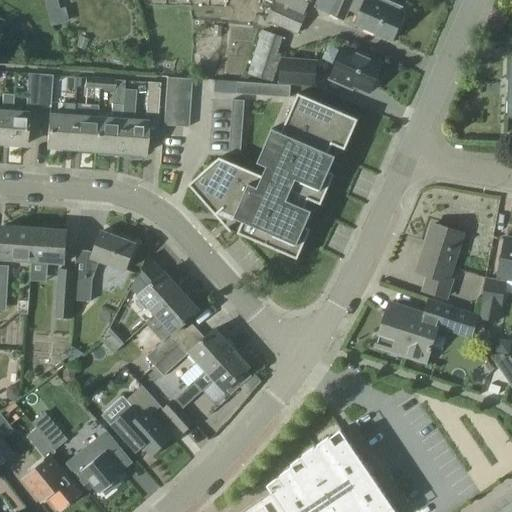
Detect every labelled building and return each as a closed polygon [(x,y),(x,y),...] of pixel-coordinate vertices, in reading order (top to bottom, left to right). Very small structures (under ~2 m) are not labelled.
[(309,3),(310,0),(275,0),(266,20),(297,35),(306,14),(304,13),(309,3)] [(316,0),(314,6),(344,20),(348,11),(359,16),(355,25),(391,42),(403,14),(402,13),(403,10),(382,0),(375,0),(375,2),(371,0),(316,0)] [(272,75),(284,40),(264,33),(251,68),(272,75)] [(374,91),(379,82),(376,79),(382,64),(345,47),(330,81),(343,86),(345,82),(368,93),(370,90),(374,91)] [(280,79),(316,82),(318,60),(282,57),(280,79)] [(38,107),(40,74),(28,73),(25,106),(37,107),(38,107)] [(50,107),(52,75),(40,74),(38,107),(50,107)] [(99,89),(99,79),(85,78),(84,88),(99,89)] [(114,90),(114,80),(99,79),(99,89),(114,90)] [(166,79),(163,127),(188,129),(191,81),(166,79)] [(157,115),(160,83),(147,82),(145,114),(157,115)] [(289,98),(290,86),(237,83),(236,95),(289,98)] [(26,113),(12,112),(13,94),(2,94),(0,130),(0,144),(24,147),(26,113)] [(332,144),(345,150),(358,120),(298,94),(281,133),(272,129),(258,163),(267,167),(263,177),(220,158),(189,186),(217,216),(222,212),(235,217),(234,219),(243,222),(238,234),(298,259),(311,229),(306,227),(312,211),(305,208),(308,199),(322,205),(335,174),(329,172),(336,156),(328,153),(332,144)] [(241,155),(244,102),(232,101),(229,154),(241,155)] [(109,152),(119,153),(122,105),(111,104),(110,119),(97,118),(94,151),(96,151),(98,155),(106,156),(109,152)] [(132,106),(122,105),(119,153),(120,153),(121,157),(123,159),(140,160),(142,158),(141,155),(143,155),(146,121),(131,120),(132,106)] [(71,149),(73,116),(49,114),(46,148),(71,149)] [(94,151),(97,118),(73,116),(71,149),(94,151)] [(0,258),(32,261),(35,228),(2,226),(0,253),(0,258)] [(446,298),(451,282),(447,281),(462,235),(432,226),(417,272),(428,275),(424,290),(446,298)] [(63,263),(66,231),(35,228),(32,261),(63,263)] [(102,232),(94,253),(87,251),(76,250),(75,271),(74,278),(92,279),(99,261),(125,270),(135,244),(102,232)] [(485,278),(480,304),(501,308),(507,278),(511,279),(511,239),(506,239),(499,277),(498,277),(497,280),(485,278)] [(148,257),(131,287),(138,296),(155,314),(182,291),(164,272),(163,273),(148,257)] [(8,266),(0,265),(0,310),(5,311),(8,266)] [(71,318),(74,278),(75,271),(59,270),(55,316),(71,318)] [(155,314),(145,323),(154,333),(162,342),(146,357),(154,366),(176,346),(168,337),(172,333),(173,334),(199,310),(182,291),(155,314)] [(439,321),(439,322),(474,333),(480,316),(429,300),(424,315),(439,321)] [(425,364),(439,322),(439,321),(391,304),(377,348),(425,364)] [(189,386),(193,382),(206,371),(231,348),(214,329),(189,352),(197,361),(180,376),(189,386)] [(21,349),(44,350),(44,331),(21,330),(21,349)] [(176,346),(154,366),(163,376),(185,356),(176,346)] [(206,371),(193,382),(202,391),(214,380),(224,390),(224,389),(230,395),(251,376),(246,370),(249,368),(231,348),(206,371)] [(509,386),(510,386),(511,384),(511,368),(505,358),(495,364),(509,386)] [(123,396),(102,415),(110,425),(125,441),(135,453),(143,446),(151,455),(172,437),(147,410),(141,416),(132,406),(123,396)] [(183,434),(194,423),(173,400),(161,410),(183,434)] [(45,412),(32,423),(43,436),(56,426),(45,412)] [(0,441),(14,431),(1,414),(0,414),(0,441)] [(46,440),(36,429),(27,436),(36,448),(46,440)] [(120,447),(107,431),(66,464),(83,485),(89,480),(100,493),(99,493),(100,494),(103,491),(106,495),(119,484),(117,481),(124,474),(124,473),(123,474),(109,456),(120,447)] [(283,486),(273,492),(286,511),(396,511),(346,438),(336,445),(330,437),(299,457),(305,466),(297,471),(293,466),(277,478),(283,486)] [(39,485),(30,492),(43,508),(52,501),(60,511),(82,493),(52,456),(51,455),(46,459),(39,465),(41,468),(33,475),(40,484),(39,485)] [(286,511),(273,492),(244,511),(286,511)]
